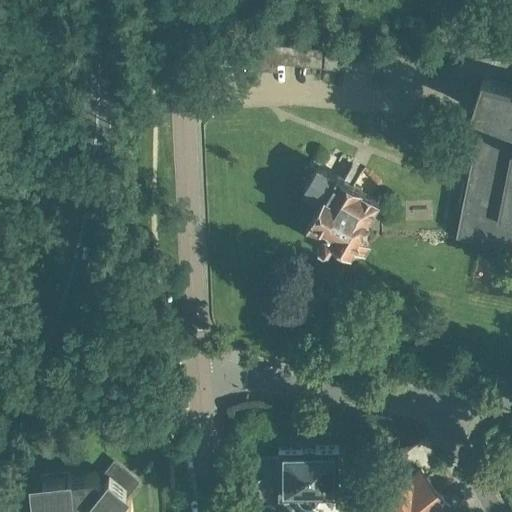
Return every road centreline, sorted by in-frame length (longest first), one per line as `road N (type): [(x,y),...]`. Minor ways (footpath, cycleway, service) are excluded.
road 1 (primary): [(0,428),(54,343),(77,285),(88,183),(81,0)]
road 2 (residential): [(199,371),(176,0)]
road 3 (residential): [(199,371),(439,398)]
road 4 (residential): [(212,511),(199,371)]
road 5 (residential): [(497,511),(439,398)]
